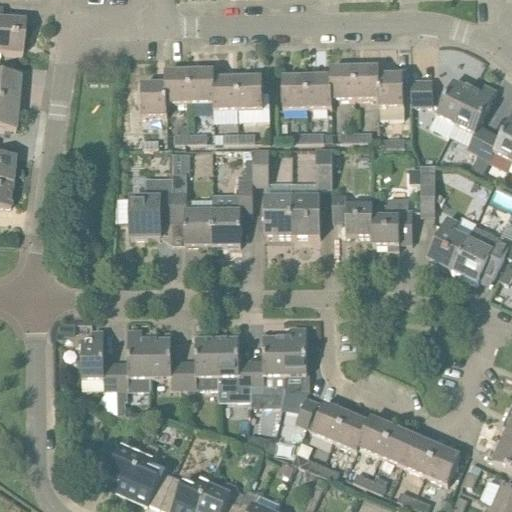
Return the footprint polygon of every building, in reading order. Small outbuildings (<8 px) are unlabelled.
[(2,12),(0,11),(0,57),(22,59),(25,26),(1,24),(2,12)] [(355,105),(355,73),(330,74),(330,82),(331,106),(332,106),(355,105)] [(380,105),(380,81),(379,73),(355,73),(355,105),(379,105),(380,105)] [(215,108),(215,84),(214,76),(190,77),(190,109),(213,108),(215,108)] [(190,109),(190,77),(165,77),(165,89),(166,110),(167,110),(190,109)] [(0,106),(17,108),(20,80),(0,78),(0,106)] [(403,80),(380,81),(380,105),(379,105),(379,113),(404,112),(403,80)] [(283,115),(307,114),(306,82),(282,83),(283,115)] [(306,82),(307,114),(332,114),(332,106),(331,106),(330,82),(306,82)] [(238,84),(239,116),(263,115),(262,83),(238,84)] [(238,84),(215,84),(215,108),(213,108),(214,116),(239,116),(238,84)] [(433,112),(433,106),(433,86),(411,86),(411,112),(433,112)] [(473,96),(453,87),(436,121),(456,130),(473,96)] [(141,90),(142,122),(167,122),(167,110),(166,110),(165,89),(141,90)] [(473,96),(456,130),(474,140),(467,155),(479,160),(490,138),(479,132),(492,106),(473,96)] [(17,108),(0,106),(0,135),(15,136),(17,108)] [(267,127),(267,118),(241,119),(241,128),(267,127)] [(501,143),(490,138),(479,160),(490,166),(494,158),(511,166),(511,123),(501,143)] [(190,149),(190,138),(190,131),(180,131),(180,139),(175,139),(175,149),(190,149)] [(355,138),(356,148),(372,148),(372,137),(355,138)] [(190,138),(190,149),(207,149),(207,138),(190,138)] [(223,149),(239,149),(238,138),(223,139),(223,149)] [(238,138),(239,149),(255,148),(254,138),(238,138)] [(292,149),(309,148),(308,138),(292,138),(292,149)] [(308,138),(309,148),(324,148),(323,138),(308,138)] [(340,148),(356,148),(355,138),(340,138),(340,148)] [(389,154),(405,154),(404,144),(389,144),(389,154)] [(253,155),(253,186),(253,192),(269,192),(269,155),(253,155)] [(332,155),(316,155),(316,194),(332,194),(332,155)] [(0,161),(0,187),(12,188),(14,162),(0,161)] [(435,222),(435,180),(421,180),(421,222),(435,222)] [(187,181),(173,181),(173,184),(173,224),(173,228),(185,228),(185,252),(213,251),(213,217),(187,217),(187,181)] [(161,224),(173,224),(173,184),(146,184),(146,204),(131,204),(131,244),(161,244),(161,224)] [(213,217),(213,251),(241,251),(241,221),(253,221),(253,192),(253,186),(239,186),(239,217),(213,217)] [(0,211),(10,213),(12,188),(0,187),(0,211)] [(347,243),(372,243),(373,211),(346,210),(346,200),(333,201),(333,227),(346,227),(346,243),(347,243)] [(265,203),(265,243),(293,243),(293,203),(265,203)] [(293,243),(321,243),(321,203),(293,203),(293,243)] [(373,211),(372,243),(373,243),(373,251),(387,251),(387,256),(400,256),(399,241),(412,241),(413,216),(409,216),(409,204),(387,204),(387,211),(373,211)] [(447,224),(427,265),(452,278),(468,245),(454,238),(458,229),(447,224)] [(468,245),(452,278),(477,290),(487,270),(498,275),(505,261),(511,249),(475,230),(468,245)] [(511,282),(511,273),(507,271),(500,286),(509,290),(511,282)] [(56,336),(56,346),(63,346),(66,345),(76,340),(76,329),(61,329),(56,336)] [(104,369),(104,338),(93,338),(93,347),(82,348),(82,386),(104,385),(104,396),(117,396),(116,369),(104,369)] [(285,344),(279,344),(263,344),(264,366),(252,366),(252,393),(252,405),(262,406),(263,413),(281,413),(284,394),(286,394),(286,382),(285,344)] [(307,344),(301,344),(285,344),(286,382),(286,394),(286,399),(310,398),(310,381),(307,381),(307,344)] [(184,368),(184,394),(197,394),(197,384),(218,383),(217,345),(196,346),(196,368),(184,368)] [(217,345),(218,383),(219,407),(220,407),(220,408),(252,408),(252,405),(252,393),(252,366),(239,367),(239,345),(217,345)] [(130,385),(151,385),(150,346),(128,347),(129,369),(116,369),(117,396),(130,396),(130,385)] [(171,346),(150,346),(151,385),(172,384),(172,395),(184,394),(184,368),(172,368),(171,346)] [(318,409),(306,404),(296,429),(308,434),(318,409)] [(347,419),(324,409),(312,439),(334,448),(347,419)] [(347,419),(334,448),(357,458),(359,454),(359,453),(371,424),(369,428),(347,419)] [(503,447),(511,450),(511,424),(507,422),(502,433),(508,436),(503,447)] [(359,453),(359,454),(381,463),(393,433),(371,424),(359,453)] [(381,463),(403,472),(416,443),(393,433),(381,463)] [(416,443),(403,472),(425,482),(438,452),(416,443)] [(274,446),(262,444),(260,453),(272,456),(274,446)] [(511,450),(503,447),(498,457),(492,455),(487,466),(511,478),(511,450)] [(143,462),(110,448),(97,477),(121,488),(117,498),(126,502),(143,462)] [(149,510),(154,511),(160,511),(174,482),(163,477),(165,472),(152,466),(158,453),(149,449),(143,462),(126,502),(148,511),(149,510)] [(448,491),(461,462),(438,452),(425,482),(448,491)] [(322,481),(325,471),(310,465),(306,474),(322,481)] [(281,467),(278,476),(290,481),(294,472),(281,467)] [(325,471),(322,481),(336,487),(340,477),(325,471)] [(478,481),(469,477),(463,490),(473,494),(478,481)] [(367,494),(372,485),(357,478),(353,487),(367,494)] [(174,482),(160,511),(200,511),(209,491),(205,489),(206,486),(192,480),(187,482),(185,487),(174,482)] [(372,485),(367,494),(383,500),(386,491),(372,485)] [(239,511),(245,500),(245,499),(240,497),(237,492),(227,487),(221,489),(219,495),(209,491),(200,511),(239,511)] [(315,511),(324,493),(316,490),(306,511),(315,511)] [(494,511),(495,511),(511,511),(511,494),(503,491),(494,511)] [(245,500),(239,511),(278,511),(280,509),(247,494),(245,499),(245,500)] [(410,511),(412,511),(416,503),(401,497),(397,506),(410,511)] [(454,511),(465,511),(468,506),(459,502),(454,511)] [(416,503),(412,511),(429,511),(431,510),(416,503)]
